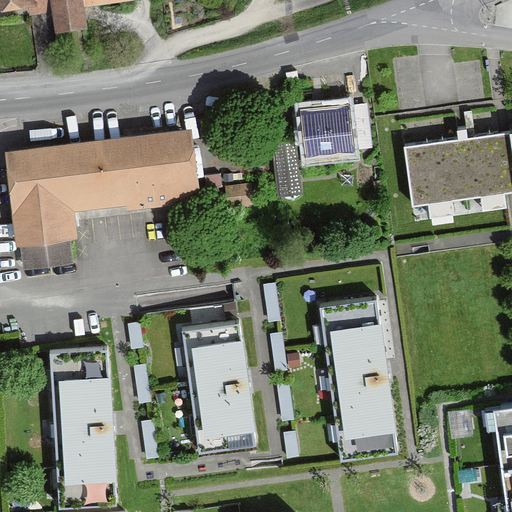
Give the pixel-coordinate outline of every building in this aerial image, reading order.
[(151,0),(0,0),(0,23),(63,14),(67,38),(100,33),(97,9),(152,1),(151,0)] [(355,109),(311,116),(318,162),(362,156),(355,109)] [(511,192),(511,131),(399,147),(407,207),(511,192)] [(202,134),(15,156),(26,251),(87,243),(84,215),(210,200),(202,134)] [(299,146),(276,149),(281,199),(304,196),(299,146)] [(255,190),(232,192),(234,211),(257,208),(255,190)] [(263,284),(268,322),(281,320),(275,282),(263,284)] [(375,296),(318,303),(338,458),(396,450),(375,296)] [(237,317),(178,325),(196,448),(255,439),(237,317)] [(128,323),(131,350),(144,348),(140,322),(128,323)] [(270,333),(275,371),(287,369),(282,332),(270,333)] [(107,345),(49,349),(58,505),(116,502),(107,345)] [(134,365),(139,403),(152,401),(146,363),(134,365)] [(277,384),(282,420),(294,419),(289,382),(277,384)] [(510,511),(511,409),(493,412),(507,511),(510,511)] [(142,420),(147,458),(160,457),(154,418),(142,420)] [(284,432),(287,458),(300,456),(296,431),(284,432)]
